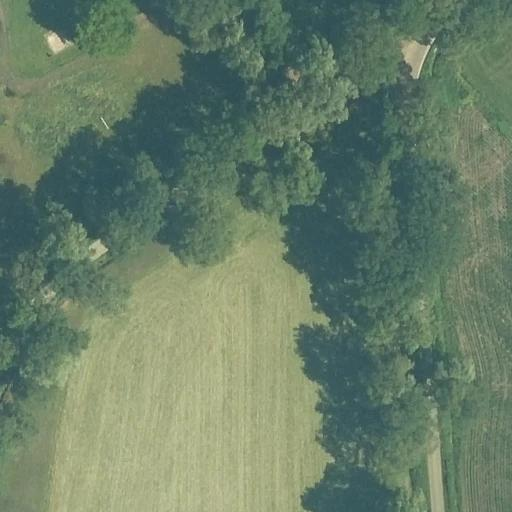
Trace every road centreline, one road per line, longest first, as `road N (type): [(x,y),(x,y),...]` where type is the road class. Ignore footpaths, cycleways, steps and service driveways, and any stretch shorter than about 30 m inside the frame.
road 1 (unclassified): [(0,366),(33,300),(54,278),(406,32)]
road 2 (unclassified): [(434,511),(406,32)]
